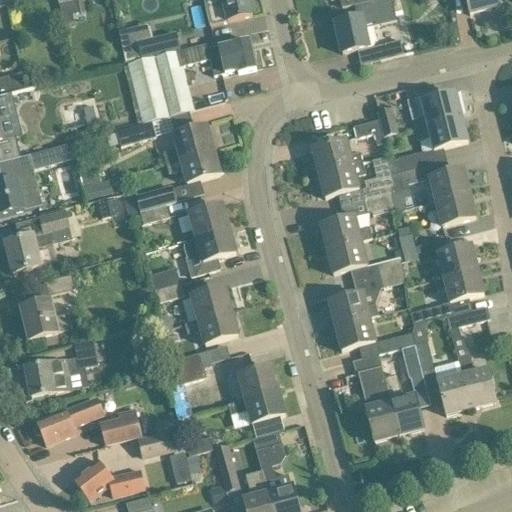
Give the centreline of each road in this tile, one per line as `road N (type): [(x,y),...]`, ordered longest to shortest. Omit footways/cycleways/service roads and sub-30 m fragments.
road 1 (residential): [(351,511),(256,189),(256,147),(269,119),(302,100)]
road 2 (residential): [(511,267),(479,61)]
road 3 (residential): [(302,100),(479,61)]
